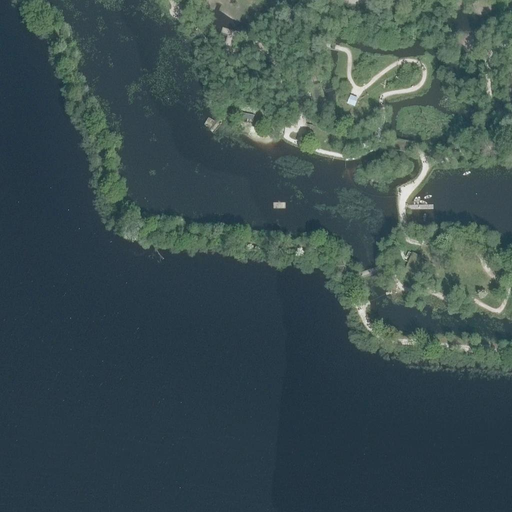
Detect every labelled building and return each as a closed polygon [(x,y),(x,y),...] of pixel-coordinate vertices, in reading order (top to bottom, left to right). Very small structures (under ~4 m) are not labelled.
[(322,91),(320,84),(310,87),(311,89),(316,104),(326,101),(323,94),(323,93),(323,92),(322,91)] [(358,98),(351,95),(347,104),(355,107),(358,98)] [(255,115),(242,113),(242,114),(241,119),(253,121),(254,120),(255,115)] [(405,153),(413,155),(413,154),(415,146),(415,144),(404,141),(401,141),(400,141),(393,139),(392,140),(392,141),(390,149),(390,150),(403,153),(405,153)] [(409,261),(406,268),(415,272),(417,269),(424,272),(428,264),(420,260),(422,257),(420,256),(413,253),(409,261)]
